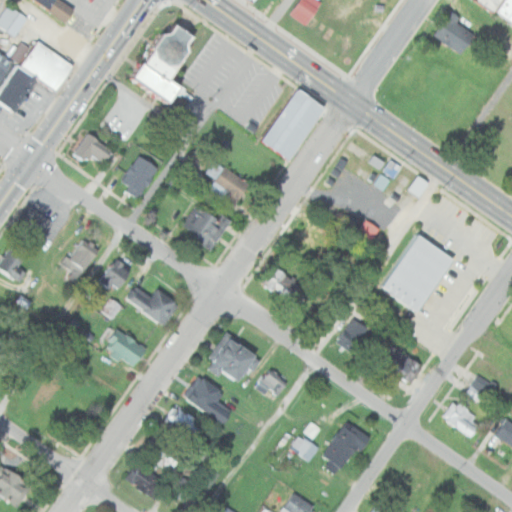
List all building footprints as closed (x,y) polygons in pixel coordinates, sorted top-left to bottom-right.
[(32,0),(66,23),(74,11),(58,0),(32,0)] [(317,3),(313,0),(293,0),(284,12),(299,24),(317,3)] [(501,0),(494,11),(478,0),(501,0)] [(511,23),(494,11),(501,0),(511,0),(511,23)] [(0,14),(0,26),(14,36),(27,18),(7,4),(0,14)] [(431,36),(459,55),(473,34),(456,23),(460,17),(449,10),(431,36)] [(170,104),(180,88),(171,82),(199,39),(178,26),(171,37),(160,30),(129,78),(170,104)] [(35,78),(56,93),(74,67),(37,42),(21,66),(16,63),(0,86),(0,103),(12,112),(35,78)] [(0,75),(10,61),(0,55),(0,75)] [(325,107),(297,88),(261,140),(289,159),(325,107)] [(91,155),(103,164),(113,149),(87,132),(73,154),(86,162),(91,155)] [(342,149),(360,160),(365,150),(347,140),(342,149)] [(348,158),(340,153),(329,168),(337,173),(348,158)] [(364,161),(376,169),(381,161),(369,153),(364,161)] [(118,184),(137,198),(158,169),(139,155),(118,184)] [(397,165),(384,159),(378,172),(391,178),(397,165)] [(207,189),(233,207),(249,184),(214,160),(206,172),(214,179),(207,189)] [(371,184),(381,191),(388,180),(379,173),(371,184)] [(422,183),(411,175),(401,190),(413,197),(422,183)] [(229,222),(196,202),(179,229),(212,249),(229,222)] [(14,225),(39,241),(52,221),(28,204),(14,225)] [(327,216),(339,225),(346,215),(334,206),(327,216)] [(351,233),(367,242),(375,227),(359,219),(351,233)] [(326,235),(303,220),(290,241),(314,255),(326,235)] [(379,284),(414,232),(451,257),(416,309),(379,284)] [(79,276),(100,248),(83,236),(63,264),(79,276)] [(0,259),(0,269),(13,278),(28,257),(10,245),(0,259)] [(130,269),(113,258),(99,281),(116,292),(130,269)] [(300,284),(275,263),(260,282),(285,302),(300,284)] [(157,288),(150,297),(135,285),(126,297),(161,325),(177,304),(157,288)] [(370,329),(353,316),(334,341),(351,353),(370,329)] [(146,348),(116,329),(104,348),(134,367),(146,348)] [(206,361),(236,382),(257,354),(226,332),(206,361)] [(419,365),(394,344),(379,364),(404,384),(419,365)] [(275,396),(284,385),(267,371),(254,386),(264,395),(268,390),(275,396)] [(466,392),(489,408),(501,390),(478,374),(466,392)] [(182,395),(220,425),(235,405),(197,375),(182,395)] [(482,419),(451,399),(440,417),(470,437),(482,419)] [(160,425),(190,445),(203,425),(173,405),(160,425)] [(511,421),(505,418),(495,436),(511,445),(511,421)] [(343,470),(367,436),(345,420),(321,454),(343,470)] [(142,451),(171,471),(183,452),(154,433),(142,451)] [(289,446),(308,460),(317,447),(298,433),(289,446)] [(0,496),(15,506),(31,483),(0,462),(0,496)] [(123,479),(152,498),(163,481),(134,462),(123,479)] [(216,474),(206,467),(183,502),(193,509),(216,474)] [(280,511),(281,511),(309,511),(314,505),(291,492),(280,511)] [(390,511),(375,502),(367,511),(390,511)]
